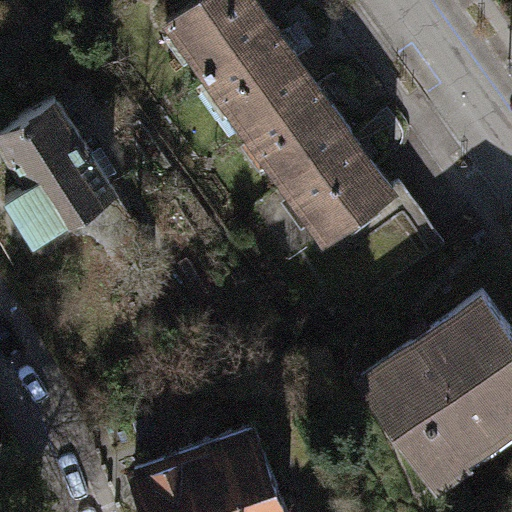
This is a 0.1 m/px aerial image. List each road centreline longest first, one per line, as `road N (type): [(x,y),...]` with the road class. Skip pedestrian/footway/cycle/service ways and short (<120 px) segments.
road 1 (residential): [(405,0),(511,146)]
road 2 (residential): [(71,511),(0,351)]
